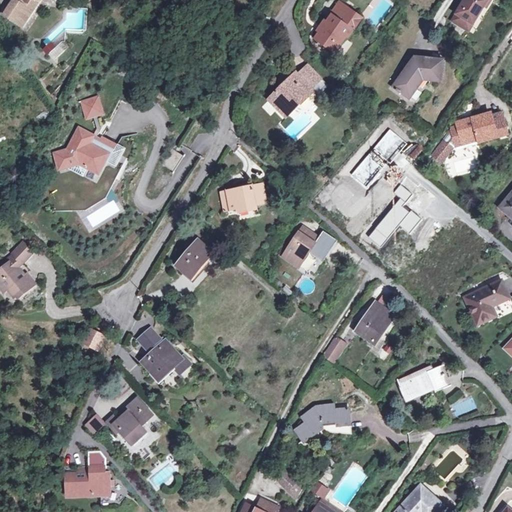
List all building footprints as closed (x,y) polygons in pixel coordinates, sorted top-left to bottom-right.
[(16,0),(5,16),(22,27),(39,1),(38,0),(16,0)] [(465,0),(463,3),(452,21),(465,29),(469,21),(473,24),(484,7),(488,0),(487,0),(465,0)] [(341,3),(332,15),(340,21),(349,9),(341,3)] [(340,21),(332,15),(327,22),(325,21),(321,26),(323,28),(319,33),(321,34),(316,40),(333,52),(338,44),(340,46),(346,37),(348,39),(363,18),(349,9),(340,21)] [(469,21),(465,29),(469,31),(473,24),(469,21)] [(419,84),(418,83),(422,77),(429,78),(429,80),(440,81),(442,62),(415,58),(394,87),(409,98),(419,84)] [(313,91),(311,89),(321,80),(308,66),(298,76),(296,73),(269,100),(286,117),(313,91)] [(103,113),(98,98),(82,103),(87,119),(103,113)] [(492,119),(491,117),(491,114),(457,123),(458,127),(460,135),(453,137),(455,144),(456,146),(464,144),(478,140),(479,143),(508,135),(502,116),(492,119)] [(455,144),(453,137),(460,135),(458,127),(451,129),(452,131),(433,156),(442,162),(455,144)] [(109,163),(118,146),(102,138),(100,141),(94,138),(95,137),(80,129),(68,149),(55,154),(60,170),(68,167),(84,176),(89,168),(100,174),(107,161),(109,163)] [(118,146),(109,163),(116,167),(126,150),(118,146)] [(184,157),(172,148),(162,164),(174,172),(184,157)] [(107,198),(118,176),(108,178),(103,188),(104,193),(100,200),(87,208),(72,208),(72,211),(86,210),(107,198)] [(402,206),(401,205),(392,216),(409,231),(438,197),(420,182),(408,197),(409,198),(402,206)] [(262,185),(227,192),(231,210),(239,208),(255,205),(266,203),(262,185)] [(231,210),(227,192),(221,193),(224,211),(231,210)] [(511,196),(502,208),(511,216),(511,196)] [(255,205),(239,208),(241,213),(256,210),(255,205)] [(303,236),(299,233),(283,257),(299,268),(311,250),(314,245),(319,239),(306,230),(303,236)] [(319,239),(314,245),(325,252),(334,241),(321,234),(319,239)] [(0,271),(0,283),(1,282),(7,290),(14,298),(15,297),(27,287),(29,289),(35,284),(27,274),(24,276),(18,268),(23,263),(34,252),(23,242),(12,253),(14,254),(16,258),(11,262),(0,271)] [(213,255),(197,242),(178,265),(193,278),(213,255)] [(321,258),(325,252),(314,245),(311,250),(321,258)] [(497,317),(492,307),(510,298),(502,281),(465,297),(478,325),(497,317)] [(17,299),(29,289),(27,287),(15,297),(17,299)] [(377,305),(360,330),(365,333),(364,335),(375,342),(393,316),(377,305)] [(149,315),(136,322),(139,328),(152,320),(149,315)] [(87,328),(81,342),(85,344),(91,330),(87,328)] [(150,359),(145,363),(160,380),(173,368),(181,376),(192,366),(184,358),(182,360),(154,329),(140,341),(148,351),(150,359)] [(103,336),(91,330),(85,344),(97,349),(103,336)] [(341,347),(343,344),(335,339),(324,356),(334,364),(344,349),(341,347)] [(443,366),(434,370),(429,372),(428,370),(399,382),(407,400),(434,388),(436,392),(452,385),(443,366)] [(114,417),(108,423),(118,434),(125,442),(127,440),(130,443),(145,430),(141,426),(153,415),(139,399),(126,410),(128,413),(118,422),(114,417)] [(295,431),(304,441),(323,426),(325,433),(352,434),(351,425),(349,409),(330,411),(330,406),(317,408),(302,417),(306,423),(295,431)] [(84,473),(75,474),(65,474),(67,495),(84,494),(85,496),(100,496),(100,493),(109,492),(108,472),(106,472),(105,458),(99,451),(87,452),(88,468),(84,468),(84,473)] [(303,488),(285,470),(276,479),(297,499),(303,488)] [(309,490),(323,500),(329,491),(314,482),(309,490)] [(439,511),(444,507),(421,486),(397,511),(439,511)] [(276,511),(279,508),(262,500),(257,509),(247,504),(243,511),(276,511)] [(342,511),(323,500),(320,504),(332,511),(342,511)]
